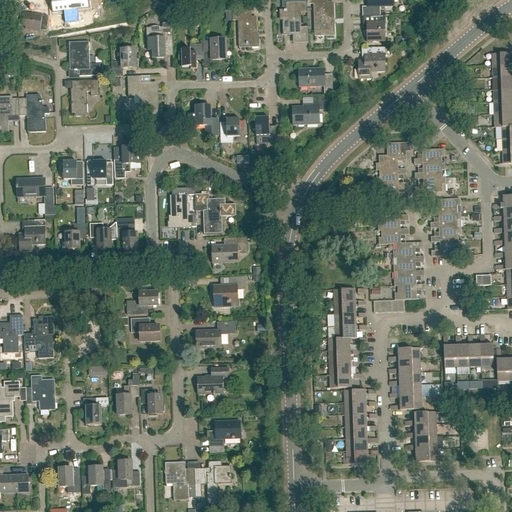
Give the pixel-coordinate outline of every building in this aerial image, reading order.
[(88,0),(50,0),(52,13),(64,11),(65,24),(80,23),(78,10),(90,8),(88,0)] [(307,0),(308,5),(314,4),(315,37),(334,36),(333,3),(328,3),(327,0),(307,0)] [(363,17),(381,16),(380,7),(385,7),(385,5),(393,4),(393,0),(367,0),(368,5),(369,5),(369,8),(362,8),(363,17)] [(301,29),(301,14),(307,14),(306,2),(286,3),(286,10),(283,11),(280,12),(281,20),(283,20),(283,36),(296,35),(296,42),(309,41),(308,29),(301,29)] [(252,18),(252,11),(232,12),(233,21),(238,21),(239,46),(247,46),(247,48),(259,48),(259,39),(256,39),(255,35),(257,34),(256,18),(252,18)] [(47,31),(48,17),(42,16),(25,13),(23,27),(26,27),(26,30),(40,32),(40,30),(47,31)] [(381,16),(363,17),(363,24),(367,24),(368,42),(385,41),(384,23),(381,23),(381,16)] [(173,48),(172,24),(168,24),(164,24),(164,29),(161,29),(159,28),(157,28),(154,28),(152,28),(150,30),(147,30),(148,47),(148,51),(152,51),(152,55),(153,60),(158,60),(157,57),(166,57),(166,48),(173,48)] [(212,52),(203,53),(204,60),(204,70),(211,69),(210,62),(225,61),(225,55),(227,55),(226,40),(219,41),(219,39),(218,37),(214,38),(212,39),(212,41),(211,41),(212,52)] [(91,65),(90,64),(89,42),(69,43),(70,71),(79,71),(80,77),(100,76),(103,76),(102,65),(91,65)] [(204,60),(203,53),(203,45),(190,46),(190,51),(182,51),(182,53),(179,53),(180,62),(182,62),(182,69),(191,68),(191,70),(197,70),(196,61),(204,60)] [(385,72),(384,48),(364,49),(364,62),(358,62),(359,80),(371,79),(371,70),(376,70),(376,73),(385,72)] [(112,78),(123,78),(123,69),(136,69),(135,49),(121,50),(122,63),(112,63),(112,78)] [(492,67),(511,66),(511,53),(492,55),(492,67)] [(493,79),(511,78),(511,66),(492,67),(493,79)] [(17,68),(8,69),(8,77),(17,76),(17,68)] [(324,76),(324,70),(299,70),(300,88),(324,87),(324,94),(333,94),(332,75),(324,76)] [(141,84),(141,77),(128,78),(129,98),(134,97),(134,95),(142,95),(143,104),(140,104),(141,115),(145,115),(145,116),(147,116),(147,115),(158,114),(157,83),(141,84)] [(493,92),(511,90),(511,78),(493,79),(493,92)] [(99,96),(99,81),(72,82),(72,89),(71,89),(72,117),(74,117),(74,118),(76,118),(76,117),(87,117),(87,92),(91,92),(91,97),(99,96)] [(494,104),(511,103),(511,90),(493,92),(494,104)] [(19,100),(19,117),(28,117),(28,133),(47,133),(46,119),(45,119),(45,115),(50,114),(49,109),(44,109),(41,96),(27,97),(27,100),(19,100)] [(19,117),(19,100),(13,100),(13,97),(0,97),(0,134),(9,134),(9,118),(19,117)] [(293,127),(320,126),(319,111),(328,111),(327,99),(313,99),(314,107),(292,108),(293,127)] [(494,116),(511,115),(511,103),(494,104),(494,116)] [(212,120),(211,107),(196,108),(196,116),(189,116),(190,128),(206,127),(206,137),(219,137),(218,120),(212,120)] [(511,127),(511,115),(494,116),(494,129),(501,128),(511,127)] [(270,127),(270,118),(256,119),(257,137),(270,137),(271,145),(277,144),(276,127),(270,127)] [(241,138),(240,119),(227,120),(227,129),(221,129),(221,144),(233,144),(233,138),(241,138)] [(502,140),(511,139),(511,127),(501,128),(502,140)] [(502,152),(511,152),(511,139),(502,140),(502,152)] [(376,171),(379,171),(397,170),(397,166),(400,166),(400,163),(403,163),(402,162),(406,161),(406,156),(401,156),(400,144),(387,145),(387,157),(379,157),(379,164),(376,164),(376,171)] [(137,155),(137,148),(122,148),(123,161),(114,161),(115,180),(126,179),(125,173),(131,173),(131,165),(142,165),(141,155),(137,155)] [(441,165),(441,164),(441,157),(444,157),(444,150),(422,151),(422,156),(420,156),(420,158),(418,159),(418,160),(414,161),(414,166),(424,166),(424,165),(441,165)] [(511,152),(502,152),(503,165),(511,164),(511,152)] [(94,180),(107,180),(106,161),(93,162),(93,171),(87,171),(87,186),(94,186),(94,180)] [(77,186),(84,186),(83,171),(77,171),(77,162),(63,162),(64,181),(77,180),(77,186)] [(442,179),(442,178),(442,171),(445,171),(445,164),(441,164),(441,165),(424,165),(424,166),(424,170),(421,170),(421,172),(418,172),(418,174),(415,174),(415,180),(424,180),(424,179),(442,179)] [(380,185),(398,184),(397,180),(401,180),(400,178),(403,177),(403,176),(407,176),(406,170),(397,170),(379,171),(380,178),(377,178),(377,185),(380,185)] [(424,179),(424,180),(424,184),(421,184),(421,186),(419,187),(419,188),(415,189),(415,194),(442,193),(442,185),(445,185),(445,178),(442,178),(442,179),(424,179)] [(53,189),(46,189),(45,180),(17,181),(18,198),(44,197),(45,216),(56,216),(55,205),(54,206),(53,189)] [(380,185),(380,192),(377,192),(377,199),(399,199),(399,194),(401,194),(401,192),(404,192),(404,190),(407,190),(407,184),(398,184),(380,185)] [(195,196),(195,195),(195,189),(172,190),(172,196),(170,196),(170,216),(169,216),(169,222),(168,222),(168,225),(169,225),(169,228),(178,228),(178,227),(183,226),(183,229),(190,228),(196,227),(195,214),(189,214),(189,209),(188,209),(187,196),(195,196)] [(195,195),(195,196),(195,212),(203,212),(204,235),(222,234),(221,217),(236,216),(235,206),(225,206),(225,200),(209,201),(209,195),(195,195)] [(503,209),(511,208),(511,196),(503,197),(503,204),(500,204),(500,205),(493,205),(493,209),(501,209),(503,209)] [(457,215),(457,214),(457,207),(460,207),(460,200),(452,200),(438,201),(438,205),(436,205),(436,208),(434,208),(434,210),(430,210),(430,215),(439,215),(457,215)] [(504,221),(511,221),(511,208),(503,209),(504,221)] [(457,228),(457,221),(460,221),(460,214),(457,214),(457,215),(439,215),(439,219),(436,219),(437,222),(434,222),(434,224),(430,224),(431,224),(431,229),(440,229),(457,228)] [(400,231),(399,230),(399,226),(402,226),(402,223),(405,223),(405,222),(408,221),(408,216),(381,217),(382,225),(378,225),(379,232),(382,232),(382,231),(400,231)] [(22,222),(23,235),(19,235),(20,253),(32,252),(32,243),(36,243),(37,246),(46,245),(45,221),(22,222)] [(111,241),(117,241),(117,240),(116,227),(117,227),(117,223),(116,223),(116,224),(109,229),(110,230),(103,230),(103,224),(90,224),(90,236),(98,236),(98,249),(111,249),(111,241)] [(87,239),(86,225),(74,225),(74,232),(66,233),(66,250),(80,250),(80,240),(87,239)] [(129,226),(117,227),(116,227),(117,240),(123,240),(123,247),(120,247),(120,255),(122,257),(132,256),(132,254),(138,254),(137,234),(129,234),(129,226)] [(363,229),(364,238),(373,236),(372,228),(363,229)] [(458,242),(458,235),(461,235),(461,228),(457,228),(440,229),(440,233),(437,233),(437,235),(434,236),(434,237),(431,238),(431,243),(440,243),(458,242)] [(400,245),(400,244),(400,240),(403,240),(403,238),(406,237),(405,236),(409,235),(409,230),(399,230),(400,231),(382,231),(382,232),(382,239),(379,239),(379,246),(396,245),(400,245)] [(212,264),(237,263),(237,252),(247,251),(247,239),(234,239),(234,246),(212,247),(212,264)] [(440,243),(440,247),(437,247),(437,250),(435,250),(435,252),(431,252),(432,257),(457,257),(458,257),(458,249),(461,249),(461,242),(458,242),(440,243)] [(397,259),(415,258),(414,254),(417,254),(417,251),(420,251),(420,249),(423,249),(423,244),(400,244),(400,245),(396,245),(396,252),(393,252),(394,259),(397,259)] [(372,257),(373,265),(388,264),(387,255),(372,257)] [(415,272),(415,267),(418,267),(418,265),(420,265),(420,263),(424,263),(424,258),(415,258),(397,259),(397,266),(394,266),(394,273),(397,273),(415,272)] [(398,286),(416,286),(415,282),(418,282),(418,279),(421,279),(421,277),(424,277),(424,271),(415,272),(397,273),(397,280),(394,280),(395,287),(398,287),(398,286)] [(245,290),(245,278),(229,278),(229,286),(213,287),(214,303),(221,303),(221,308),(229,307),(238,307),(237,290),(245,290)] [(151,293),(151,287),(150,286),(141,286),(141,293),(139,293),(140,302),(127,302),(127,316),(145,315),(144,307),(158,306),(158,292),(151,293)] [(398,301),(404,301),(417,300),(417,295),(419,295),(419,293),(421,293),(421,291),(425,291),(425,286),(416,286),(398,286),(398,287),(398,294),(395,294),(395,301),(398,301)] [(105,299),(113,298),(113,287),(105,287),(105,299)] [(333,303),(355,302),(355,290),(333,291),(333,303)] [(334,315),(356,315),(355,302),(333,303),(334,315)] [(334,328),(356,327),(356,315),(334,315),(334,328)] [(19,354),(18,337),(24,336),(23,316),(16,317),(16,324),(0,324),(0,339),(4,340),(4,354),(19,354)] [(53,359),(53,339),(54,339),(54,318),(39,318),(39,320),(34,321),(34,335),(24,335),(25,353),(30,353),(29,347),(38,347),(38,345),(43,345),(43,351),(39,351),(40,359),(53,359)] [(145,327),(145,319),(131,320),(132,334),(140,334),(141,343),(160,342),(159,326),(145,327)] [(235,322),(230,322),(217,323),(217,331),(196,332),(196,349),(221,348),(221,335),(235,334),(235,322)] [(350,339),(350,340),(357,339),(356,327),(334,328),(335,340),(350,339)] [(350,351),(350,340),(350,339),(335,340),(328,340),(328,352),(350,351)] [(494,367),(493,345),(481,346),(481,368),(494,367)] [(457,369),(469,368),(468,346),(456,347),(457,369)] [(469,368),(481,368),(481,346),(468,346),(469,368)] [(444,369),(457,369),(456,347),(444,347),(444,369)] [(398,362),(421,361),(420,349),(398,350),(398,362)] [(329,364),(351,364),(350,351),(328,352),(329,364)] [(497,383),(510,382),(509,360),(496,360),(497,383)] [(399,374),(421,373),(421,361),(398,362),(399,374)] [(329,377),(351,376),(351,364),(329,364),(329,377)] [(104,367),(95,368),(96,376),(104,376),(104,367)] [(222,377),(197,378),(198,395),(206,395),(206,393),(213,393),(213,396),(215,396),(215,395),(224,394),(223,378),(229,378),(229,369),(222,369),(222,377)] [(399,386),(422,386),(421,373),(399,374),(399,386)] [(351,376),(329,377),(329,389),(352,388),(351,376)] [(41,382),(41,377),(32,378),(32,388),(26,389),(27,405),(33,405),(33,402),(40,402),(40,411),(55,411),(54,381),(41,382)] [(20,382),(5,383),(5,389),(2,389),(2,385),(0,385),(0,423),(6,423),(5,418),(13,418),(13,399),(20,398),(20,382)] [(400,399),(422,398),(422,386),(399,386),(400,399)] [(131,398),(140,398),(139,387),(124,387),(124,390),(126,390),(126,396),(117,396),(118,416),(132,416),(131,398)] [(154,397),(154,390),(141,391),(141,402),(148,402),(148,408),(147,408),(147,416),(149,417),(156,417),(156,415),(162,415),(162,413),(164,413),(164,407),(161,407),(161,397),(154,397)] [(344,404),(366,403),(366,391),(344,392),(344,404)] [(422,398),(400,399),(400,411),(422,410),(422,398)] [(109,407),(109,399),(96,400),(85,400),(86,407),(86,426),(102,426),(101,408),(109,407)] [(344,416),(367,415),(366,403),(344,404),(344,416)] [(415,426),(437,425),(436,413),(415,414),(415,426)] [(345,428),(367,428),(367,415),(344,416),(345,428)] [(209,447),(224,446),(224,440),(241,439),(240,422),(215,423),(215,431),(209,432),(209,447)] [(415,438),(437,437),(437,425),(415,426),(415,438)] [(367,428),(345,428),(345,441),(368,440),(367,428)] [(9,441),(9,430),(0,430),(0,454),(1,454),(0,442),(9,441)] [(416,450),(438,450),(437,437),(415,438),(416,450)] [(368,440),(345,441),(346,453),(368,452),(368,440)] [(438,450),(416,450),(416,463),(438,462),(438,450)] [(371,457),(371,456),(371,452),(368,452),(346,453),(346,465),(369,464),(368,457),(371,457)] [(210,468),(210,473),(194,474),(194,486),(194,498),(195,503),(202,503),(201,486),(206,486),(207,505),(218,505),(218,483),(230,483),(230,467),(222,467),(221,461),(208,462),(208,468),(210,468)] [(132,476),(132,462),(119,463),(119,471),(112,471),(113,486),(127,486),(127,487),(140,487),(139,475),(132,476)] [(187,501),(187,498),(194,498),(194,486),(194,474),(185,474),(185,463),(165,464),(166,485),(173,484),(174,501),(187,501)] [(4,476),(3,468),(0,468),(0,480),(1,481),(1,494),(29,493),(29,476),(4,476)] [(103,481),(102,468),(89,468),(90,477),(82,477),(83,493),(91,493),(90,487),(98,486),(98,493),(110,492),(110,481),(103,481)] [(73,482),(72,469),(59,469),(60,488),(67,487),(68,494),(81,493),(80,482),(73,482)]
